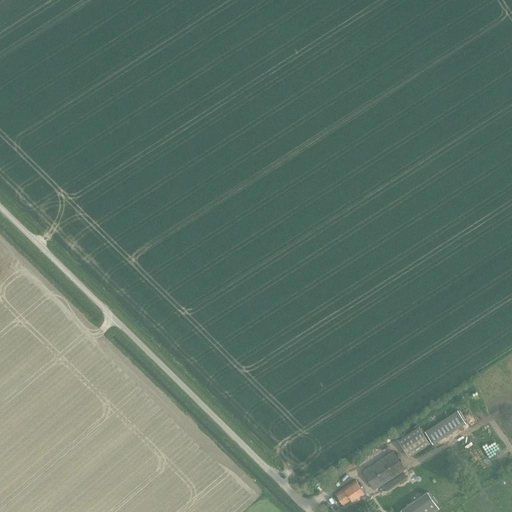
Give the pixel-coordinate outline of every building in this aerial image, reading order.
[(466,421),(458,409),(425,430),(433,442),(466,421)] [(409,456),(429,443),(418,426),(397,439),(409,456)] [(385,493),(407,478),(402,470),(405,469),(393,451),(362,471),(374,489),(382,484),(383,486),(382,487),(385,493)] [(338,479),(336,477),(355,465),(351,459),(326,476),(332,483),(338,479)] [(351,498),(353,501),(365,493),(356,479),(336,493),(343,504),(351,498)] [(433,511),(439,509),(427,491),(401,509),(402,511),(433,511)] [(367,506),(362,499),(357,503),(362,510),(367,506)]
